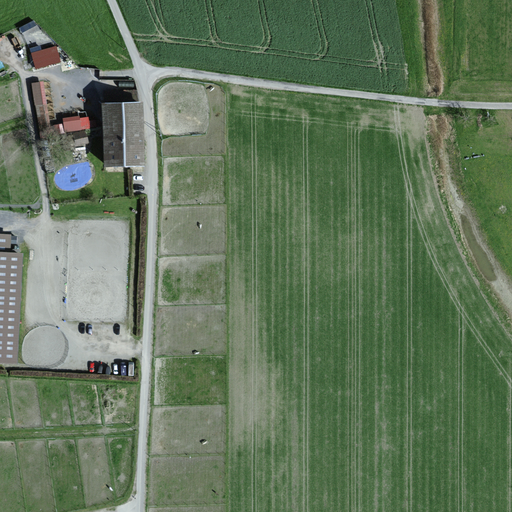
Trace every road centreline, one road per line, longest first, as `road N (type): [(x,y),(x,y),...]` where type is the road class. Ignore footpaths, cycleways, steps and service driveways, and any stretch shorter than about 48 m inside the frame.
road 1 (unclassified): [(138,511),(150,144),(142,78),(111,0)]
road 2 (track): [(24,71),(47,211),(53,316),(79,343),(146,348)]
